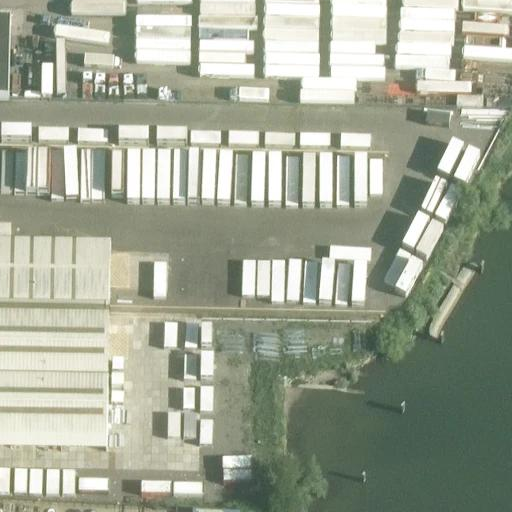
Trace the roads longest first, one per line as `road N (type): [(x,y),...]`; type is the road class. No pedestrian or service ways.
road 1 (unknown): [(0,114),(342,112),(389,133),(403,173),(398,208)]
road 2 (unknown): [(0,468),(81,472),(139,462),(158,431),(159,339)]
